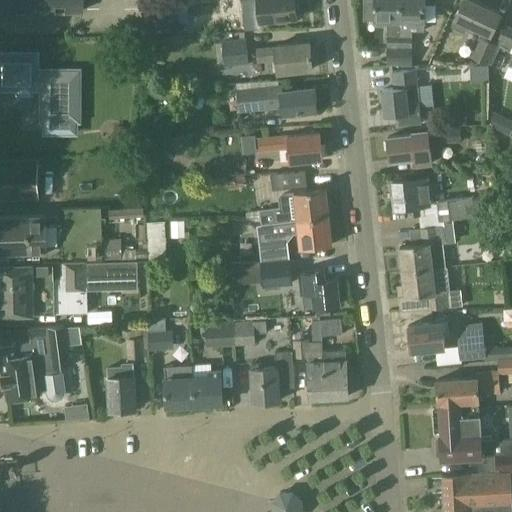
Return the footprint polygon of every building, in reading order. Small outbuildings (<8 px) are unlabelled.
[(79,0),(0,0),(0,13),(80,12),(79,0)] [(294,0),(240,0),(242,10),(258,8),(260,22),(296,18),(294,0)] [(363,0),(364,0),(375,1),(375,20),(377,20),(377,24),(388,24),(388,32),(399,33),(400,0),(363,0)] [(400,0),(399,33),(399,48),(413,48),(413,31),(425,31),(425,0),(400,0)] [(473,0),(463,0),(455,19),(492,36),(502,13),(473,0)] [(511,57),(510,62),(511,62),(511,27),(505,24),(499,38),(511,44),(511,57)] [(399,48),(399,33),(388,32),(387,65),(413,65),(413,48),(399,48)] [(488,63),(497,43),(480,36),(472,56),(488,63)] [(223,40),(225,64),(249,62),(247,38),(223,40)] [(312,69),(309,42),(257,47),(258,61),(277,59),(279,72),(312,69)] [(0,88),(45,89),(44,122),(81,122),(82,87),(76,87),(76,71),(39,70),(39,53),(0,52),(0,88)] [(487,80),(488,64),(469,63),(469,79),(487,80)] [(422,122),(420,100),(409,101),(407,88),(418,87),(416,69),(394,71),(396,88),(383,90),(386,116),(400,114),(401,125),(422,122)] [(317,110),(315,88),(281,92),(280,84),(236,89),(239,112),(283,106),(284,114),(317,110)] [(489,120),(511,129),(511,124),(511,118),(492,111),(489,120)] [(433,163),(430,141),(429,130),(414,131),(415,134),(389,137),(392,161),(416,158),(417,165),(433,163)] [(323,158),(320,133),(258,140),(259,151),(289,148),(291,162),(323,158)] [(53,165),(0,166),(0,198),(32,197),(32,209),(61,209),(64,209),(64,190),(64,187),(53,187),(53,165)] [(308,187),(307,171),(253,173),(254,189),(308,187)] [(432,202),(429,178),(394,182),(397,208),(409,206),(411,218),(422,217),(420,204),(432,202)] [(262,225),(330,217),(326,189),(294,192),(296,206),(285,208),(283,194),(268,196),(259,197),(261,213),(262,225)] [(491,214),(489,194),(438,200),(440,220),(452,219),(491,214)] [(0,217),(0,265),(47,263),(47,252),(48,252),(48,251),(54,251),(54,261),(103,259),(101,207),(64,209),(61,209),(61,217),(46,218),(46,216),(0,217)] [(142,216),(141,207),(110,208),(110,216),(142,216)] [(330,217),(262,225),(263,233),(265,262),(291,259),(289,234),(299,233),(301,248),(333,244),(330,217)] [(455,240),(452,219),(440,220),(440,225),(442,241),(455,240)] [(168,260),(166,221),(149,222),(151,261),(168,260)] [(401,246),(404,271),(433,268),(430,243),(442,241),(440,225),(412,228),(414,245),(401,246)] [(104,259),(122,258),(122,238),(103,238),(104,259)] [(0,265),(0,315),(89,312),(89,290),(139,288),(138,260),(100,261),(47,263),(0,265)] [(263,266),(265,286),(294,283),(292,263),(263,266)] [(433,268),(404,271),(407,295),(428,293),(430,309),(462,305),(460,290),(435,292),(433,268)] [(323,281),(322,269),(303,271),(306,295),(314,294),(316,308),(340,305),(337,279),(323,281)] [(343,333),(341,317),(321,319),(322,335),(343,333)] [(255,321),(234,322),(236,345),(256,343),(255,321)] [(450,332),(449,330),(448,321),(410,325),(413,351),(445,348),(444,333),(450,332)] [(236,345),(234,322),(212,323),(212,327),(207,327),(208,346),(236,345)] [(485,356),(483,330),(482,322),(468,324),(469,333),(459,334),(461,358),(485,356)] [(3,346),(0,346),(0,356),(3,374),(4,381),(4,386),(6,385),(8,400),(41,395),(41,392),(49,391),(51,395),(54,398),(59,399),(63,397),(65,393),(66,389),(63,372),(62,367),(71,366),(68,345),(65,327),(65,326),(30,328),(32,341),(3,346)] [(81,326),(65,327),(68,345),(83,343),(81,326)] [(175,347),(174,329),(149,331),(150,349),(175,347)] [(145,357),(144,337),(127,338),(129,358),(145,357)] [(325,373),(324,361),(323,340),(309,341),(309,338),(293,339),(294,358),(310,357),(312,398),(332,397),(331,392),(333,392),(332,380),(331,380),(331,372),(325,373)] [(277,352),(279,368),(263,369),(263,363),(252,364),(254,402),(281,400),(280,388),(295,387),(293,351),(277,352)] [(511,357),(498,359),(499,371),(499,374),(511,373),(511,357)] [(331,392),(332,397),(349,396),(347,359),(324,361),(325,373),(331,372),(331,380),(332,380),(333,392),(331,392)] [(196,406),(194,367),(194,366),(176,367),(176,373),(166,373),(168,407),(196,406)] [(194,367),(196,406),(224,404),(222,370),(211,371),(211,366),(194,367)] [(137,409),(135,370),(124,371),(124,377),(109,378),(111,411),(137,409)] [(439,405),(478,402),(478,394),(500,393),(499,374),(499,371),(476,372),(477,378),(438,380),(439,405)] [(64,404),(65,418),(89,416),(88,402),(64,404)] [(478,402),(439,405),(441,432),(480,430),(478,402)] [(480,430),(441,432),(441,438),(438,438),(436,440),(437,455),(439,457),(442,456),(443,460),(491,456),(491,443),(481,443),(480,430)] [(511,438),(505,439),(505,452),(496,452),(497,471),(511,469),(511,438)] [(140,439),(42,442),(44,501),(142,498),(140,439)] [(444,476),(446,511),(511,511),(511,496),(510,472),(444,476)] [(273,493),(273,507),(277,511),(300,511),(305,507),(305,493),(296,484),(282,484),(273,493)]
